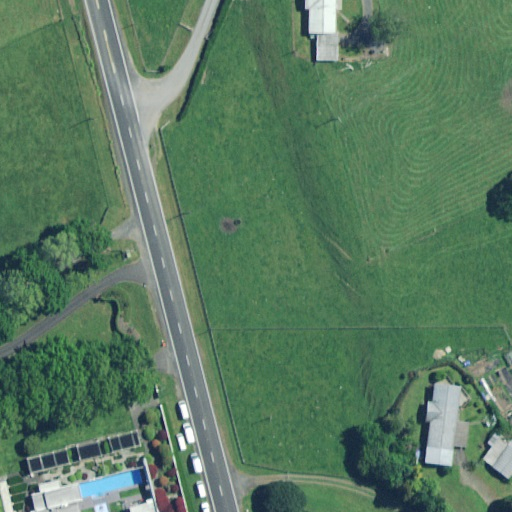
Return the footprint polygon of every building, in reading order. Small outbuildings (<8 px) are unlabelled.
[(306,34),(315,34),(314,61),(337,62),(338,35),(333,35),(334,0),(302,0),(302,9),(307,9),(306,34)] [(459,387),(432,384),(430,403),(425,402),(423,421),(428,422),(423,463),(449,466),(459,387)] [(137,430),(105,438),(109,454),(141,445),(137,430)] [(511,436),(507,444),(494,434),(487,443),(492,447),(482,460),(508,480),(511,474),(511,436)] [(96,440),(73,446),(78,463),(101,457),(96,440)] [(65,447),(24,459),(28,475),(70,463),(65,447)] [(157,511),(154,498),(146,500),(148,505),(129,509),(129,511),(81,511),(75,485),(60,489),(58,480),(37,486),(39,494),(32,496),(35,511),(30,511),(29,511),(157,511)] [(16,511),(9,481),(0,482),(0,489),(5,511),(16,511)]
